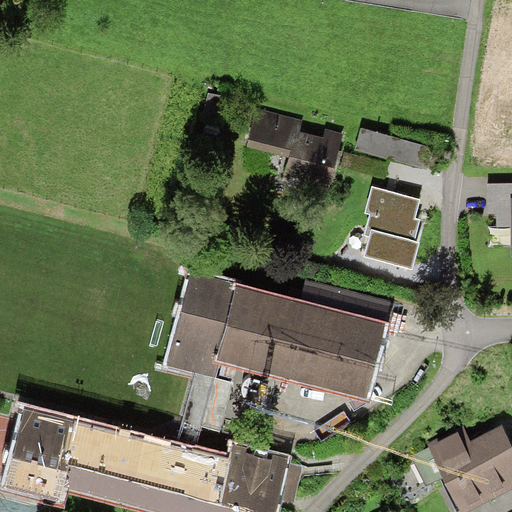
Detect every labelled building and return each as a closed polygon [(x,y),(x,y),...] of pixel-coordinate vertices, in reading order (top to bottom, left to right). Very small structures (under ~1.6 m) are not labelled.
[(301,121),(257,109),(249,140),(293,151),(299,127),(301,121)] [(423,138),(359,123),(354,142),(418,158),(423,138)] [(336,137),(299,127),(293,151),(289,164),(326,174),(332,151),(336,137)] [(390,188),(373,184),(367,204),(372,205),(367,225),(372,226),(367,245),(411,256),(417,234),(413,233),(418,215),(413,214),(418,196),(390,188)] [(493,221),(511,220),(511,216),(511,195),(511,185),(486,185),(487,208),(493,208),(493,221)] [(217,351),(233,281),(188,270),(166,362),(211,373),(217,351)] [(233,281),(217,351),(361,385),(378,316),(233,281)] [(19,403),(2,473),(55,486),(58,475),(205,511),(267,511),(278,467),(185,444),(19,403)] [(431,446),(459,502),(511,475),(511,447),(499,422),(466,438),(462,430),(431,446)]
